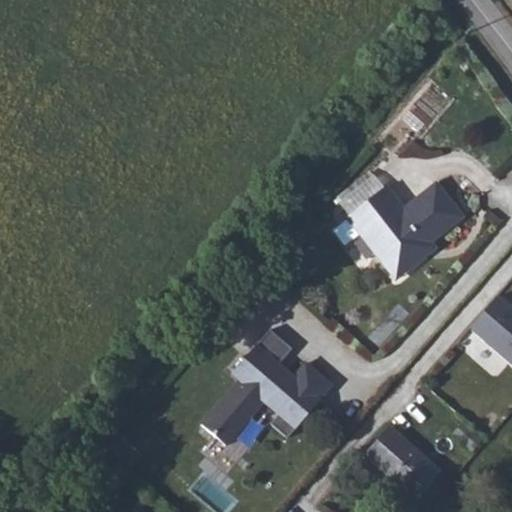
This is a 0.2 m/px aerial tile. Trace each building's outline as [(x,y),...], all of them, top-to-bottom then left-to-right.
[(341,201),(351,214),(382,189),(372,176),(341,201)] [(351,214),(346,218),(361,236),(365,232),(376,245),(374,253),(392,275),(406,264),(415,265),(429,254),(424,248),(463,217),(436,184),(404,209),(386,186),(382,189),(351,214)] [(376,245),(365,232),(361,236),(374,253),(376,245)] [(406,264),(392,275),(396,280),(415,265),(406,264)] [(511,309),(497,296),(469,328),(511,365),(511,309)] [(269,376),(278,365),(292,349),(270,330),(235,369),(244,376),(201,425),(225,446),(264,402),(279,415),(270,424),(287,438),(320,401),(319,400),(332,386),(306,363),(293,378),(286,371),(276,383),(269,376)] [(276,383),(286,371),(278,365),(269,376),(276,383)] [(440,473),(389,428),(365,456),(415,500),(440,473)]
